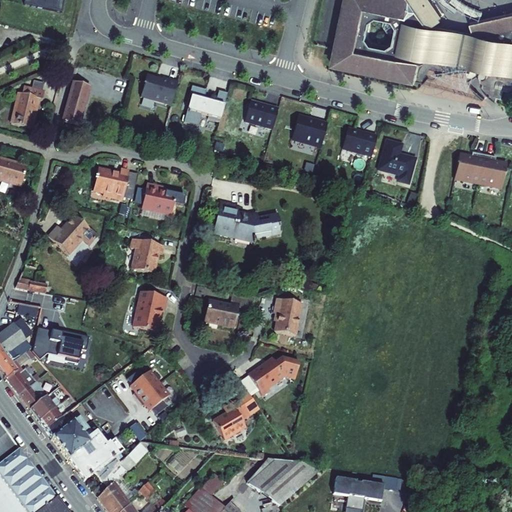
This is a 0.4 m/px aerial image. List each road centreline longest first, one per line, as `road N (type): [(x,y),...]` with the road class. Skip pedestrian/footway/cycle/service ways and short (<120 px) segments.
road 1 (residential): [(511,127),(396,109),(120,34),(99,18),(99,0)]
road 2 (residential): [(48,153),(77,159),(108,148),(202,171),(177,326),(192,354),(217,366)]
road 3 (unclassified): [(0,308),(48,153)]
road 4 (unknown): [(72,494),(144,423),(121,378)]
road 5 (secondary): [(0,395),(85,511)]
